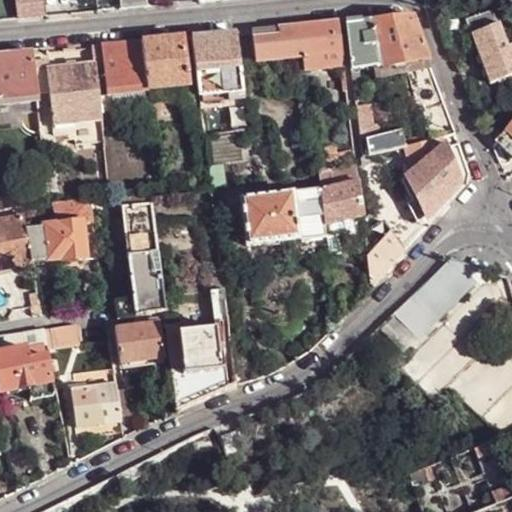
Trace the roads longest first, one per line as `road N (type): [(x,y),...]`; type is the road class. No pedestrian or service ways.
road 1 (residential): [(9,511),(310,374),(452,232),(498,203)]
road 2 (residential): [(412,0),(498,203)]
